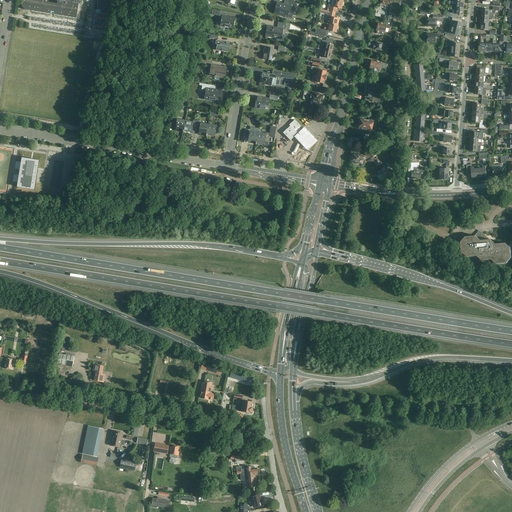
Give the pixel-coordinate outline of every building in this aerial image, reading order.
[(21,0),(21,2),(21,4),(22,6),(23,8),(25,10),(28,11),(31,11),(49,14),(52,14),(76,18),(78,4),(81,4),(82,0),(97,0),(97,1),(97,10),(100,10),(99,13),(100,14),(108,15),(111,7),(112,0),(21,0)] [(290,7),(292,7),(295,8),(297,2),(294,1),(291,0),(287,0),(286,5),(277,3),(274,13),(287,17),(290,7)] [(341,9),(343,2),(332,0),(330,0),(330,6),(328,5),(327,9),(327,10),(327,11),(335,13),(336,13),(337,8),(341,9)] [(390,6),(389,14),(394,15),(394,17),(399,19),(400,11),(399,11),(400,6),(399,6),(400,0),(394,0),(393,7),(390,6)] [(481,16),(489,17),(489,13),(495,13),(495,11),(499,11),(500,8),(493,7),(492,10),(482,10),(481,16)] [(99,14),(100,14),(99,13),(100,10),(97,10),(96,10),(95,14),(94,14),(92,28),(104,30),(106,16),(99,14)] [(335,13),(327,11),(326,11),(325,13),(329,14),(327,23),(328,24),(338,26),(339,19),(334,18),(335,13)] [(432,15),(432,18),(427,18),(427,27),(436,27),(437,20),(442,21),(443,15),(432,15)] [(222,16),(220,26),(233,28),(234,18),(222,16)] [(461,25),(462,24),(457,23),(458,20),(452,18),(450,27),(461,30),(462,26),(461,25)] [(266,36),(277,38),(281,39),(282,35),(285,35),(286,30),(289,30),(290,24),(287,23),(278,21),(277,28),(268,27),(266,36)] [(389,27),(390,28),(392,23),(384,21),(383,24),(378,23),(376,30),(378,31),(377,35),(383,37),(384,32),(385,28),(389,29),(389,27)] [(336,33),(338,26),(328,24),(328,26),(329,27),(329,28),(325,27),(324,30),(316,28),(315,33),(325,35),(326,30),(336,33)] [(460,34),(461,30),(450,27),(448,33),(447,33),(447,35),(452,38),(453,34),(459,36),(459,34),(460,34)] [(436,34),(426,34),(426,42),(435,43),(436,34)] [(319,49),(332,52),(333,45),(332,44),(333,39),(326,38),(326,41),(322,40),(321,47),(320,46),(319,49)] [(215,45),(217,45),(216,49),(223,51),(223,52),(228,52),(230,43),(216,40),(215,45)] [(374,44),(374,45),(373,46),(372,47),(373,48),(373,49),(382,51),(383,47),(388,48),(389,46),(393,47),(394,43),(391,42),(384,41),(384,44),(375,42),(375,44),(374,44)] [(276,50),(265,48),(263,60),(266,60),(272,61),(272,57),(275,57),(276,50)] [(330,59),(332,52),(319,49),(318,52),(320,52),(319,57),(330,59)] [(445,59),(439,59),(439,62),(446,62),(445,69),(457,70),(458,63),(449,62),(449,59),(445,59)] [(385,69),(386,64),(371,61),(369,69),(371,69),(370,74),(378,76),(380,67),(385,69)] [(414,70),(415,70),(423,69),(422,62),(415,62),(415,66),(413,66),(414,70)] [(211,65),(209,75),(214,76),(214,77),(215,77),(224,78),(226,67),(211,65)] [(487,73),(485,73),(486,68),(476,67),(476,68),(477,68),(477,69),(476,69),(476,75),(484,76),(486,76),(487,73)] [(315,71),(314,75),(317,76),(327,78),(327,75),(326,74),(327,74),(326,73),(326,71),(322,70),(319,69),(316,69),(315,71)] [(395,75),(394,75),(391,75),(391,78),(398,79),(399,75),(398,69),(396,69),(395,75)] [(415,77),(416,77),(423,76),(423,69),(415,70),(416,73),(414,73),(415,77)] [(273,78),(278,79),(278,76),(296,79),(297,74),(274,70),(273,74),(261,72),(260,76),(261,76),(260,83),(265,84),(265,85),(271,86),(273,78)] [(444,77),(445,77),(446,80),(449,81),(456,81),(457,75),(450,74),(450,72),(445,72),(444,77)] [(317,76),(314,75),(313,75),(311,81),(313,81),(316,82),(316,83),(319,84),(319,83),(323,84),(324,82),(325,82),(325,81),(326,81),(327,78),(317,76)] [(415,85),(417,84),(424,84),(423,76),(416,77),(416,80),(415,80),(415,85)] [(216,86),(209,85),(199,83),(199,85),(202,86),(201,90),(205,90),(204,99),(209,99),(220,101),(221,91),(215,90),(216,86)] [(448,93),(455,93),(456,92),(456,91),(457,90),(456,89),(455,88),(456,87),(449,87),(449,84),(443,83),(443,89),(448,89),(448,93)] [(366,87),(365,90),(369,91),(374,92),(375,88),(378,89),(379,86),(376,85),(373,84),(372,85),(368,84),(367,87),(366,87)] [(424,84),(417,84),(417,88),(416,88),(416,92),(425,91),(424,84)] [(315,94),(311,93),(307,92),(308,89),(302,88),(300,99),(305,100),(306,94),(310,95),(310,97),(310,98),(310,102),(315,103),(315,104),(315,105),(316,105),(317,106),(318,106),(319,105),(319,104),(320,104),(321,100),(322,100),(323,96),(319,95),(319,94),(315,93),(315,94)] [(486,89),(475,88),(474,94),(482,95),(482,96),(482,99),(488,100),(488,96),(486,96),(486,89)] [(372,102),(379,104),(380,97),(377,96),(378,93),(374,92),(369,91),(365,90),(365,93),(366,93),(365,97),(370,98),(369,99),(372,100),(372,102)] [(453,100),(444,99),(444,95),(435,94),(434,98),(442,99),(442,105),(452,106),(453,100)] [(257,97),(255,108),(264,110),(265,105),(269,106),(270,99),(257,97)] [(415,119),(417,120),(424,120),(424,113),(417,112),(417,115),(416,115),(415,119)] [(480,117),(472,116),(471,122),(480,123),(479,128),(485,129),(485,126),(482,125),(483,120),(479,120),(480,117)] [(178,118),(174,117),(172,126),(174,127),(174,130),(183,131),(182,132),(183,133),(185,121),(177,119),(178,118)] [(374,118),(369,117),(368,121),(360,119),(358,128),(361,129),(362,130),(366,131),(367,130),(371,131),(374,118)] [(439,129),(442,130),(450,130),(451,124),(450,124),(450,120),(431,119),(431,122),(433,122),(433,123),(439,123),(439,129)] [(193,122),(185,121),(183,133),(184,133),(184,131),(191,132),(192,129),(196,130),(197,121),(193,120),(193,122)] [(290,140),(303,128),(295,120),(289,125),(290,126),(284,133),(290,140)] [(206,136),(208,124),(201,123),(201,122),(197,121),(196,130),(199,130),(199,134),(206,135),(206,136)] [(217,126),(208,124),(206,136),(207,136),(207,135),(215,136),(217,126)] [(266,134),(258,133),(256,144),(257,145),(257,143),(264,144),(265,141),(268,142),(269,137),(275,138),(277,125),(273,125),(272,127),(271,126),(269,133),(266,133),(266,134)] [(304,127),(293,137),(299,143),(307,151),(318,141),(310,133),(304,127)] [(245,138),(247,138),(246,143),(249,143),(249,142),(256,143),(256,144),(258,133),(250,131),(250,130),(246,129),(245,138)] [(451,137),(443,136),(442,136),(443,132),(431,131),(431,135),(438,135),(437,138),(443,138),(442,142),(451,143),(451,137)] [(364,154),(364,156),(365,156),(364,158),(365,159),(368,159),(367,161),(374,162),(376,167),(382,163),(378,157),(375,157),(376,153),(370,151),(370,156),(364,154)] [(364,161),(365,159),(364,158),(365,156),(364,156),(357,155),(357,154),(355,154),(354,155),(353,154),(352,157),(352,158),(351,158),(350,158),(350,160),(350,161),(351,161),(351,162),(355,163),(362,165),(363,160),(364,161)] [(18,187),(35,190),(36,182),(38,168),(40,160),(32,159),(30,159),(23,158),(22,162),(19,182),(18,187)] [(445,166),(445,169),(440,169),(439,180),(448,180),(448,169),(449,169),(449,166),(449,161),(443,160),(443,164),(446,164),(446,166),(445,166)] [(479,177),(478,169),(473,169),(473,167),(471,167),(471,165),(466,165),(467,174),(471,174),(471,178),(479,177)] [(478,169),(479,177),(486,177),(485,166),(483,166),(483,165),(478,165),(478,169)] [(412,172),(411,172),(411,179),(420,179),(420,176),(424,176),(424,167),(412,167),(412,172)] [(502,168),(492,169),(493,176),(503,175),(502,168)] [(496,264),(504,264),(506,263),(511,258),(510,248),(504,243),(495,244),(485,235),(465,237),(460,242),(461,252),(467,257),(476,256),(482,261),(491,260),(496,264)] [(59,354),(57,364),(72,366),(74,356),(59,354)] [(15,360),(5,358),(4,368),(13,370),(15,360)] [(203,363),(201,369),(210,372),(212,365),(203,363)] [(103,366),(94,365),(93,371),(94,371),(93,373),(96,373),(94,381),(103,382),(105,375),(101,374),(102,372),(103,366)] [(178,365),(174,390),(184,392),(188,367),(178,365)] [(248,383),(250,376),(232,371),(230,378),(248,383)] [(202,381),(201,391),(207,392),(208,387),(211,387),(214,388),(214,385),(211,385),(212,383),(202,381)] [(202,391),(201,398),(208,399),(212,399),(214,393),(210,393),(211,389),(213,390),(214,388),(211,387),(208,387),(207,392),(201,391),(202,391)] [(251,408),(252,403),(243,401),(242,405),(241,407),(233,406),(232,409),(248,412),(249,413),(251,414),(252,413),(252,410),(251,410),(252,408),(251,408)] [(103,429),(87,426),(82,454),(97,457),(103,429)] [(113,431),(110,446),(120,448),(121,445),(124,445),(125,441),(122,440),(123,433),(113,431)] [(167,454),(168,446),(155,444),(153,451),(167,454)] [(169,457),(174,457),(177,458),(177,455),(178,456),(179,452),(178,452),(179,447),(172,446),(170,454),(169,457)] [(82,455),(80,462),(97,466),(98,458),(82,455)] [(119,467),(135,471),(137,462),(121,459),(119,467)] [(257,474),(257,469),(256,469),(256,468),(254,469),(253,466),(246,467),(246,469),(236,470),(237,475),(241,474),(241,480),(248,480),(248,487),(254,486),(254,482),(255,482),(255,478),(253,478),(253,475),(254,475),(257,475),(257,474)] [(262,506),(262,503),(259,493),(250,495),(253,508),(262,506)] [(164,510),(165,506),(168,507),(169,502),(152,499),(152,504),(156,505),(156,506),(162,507),(161,509),(164,510)]
